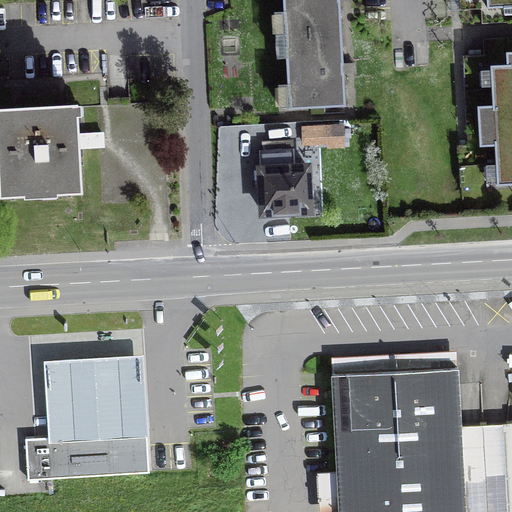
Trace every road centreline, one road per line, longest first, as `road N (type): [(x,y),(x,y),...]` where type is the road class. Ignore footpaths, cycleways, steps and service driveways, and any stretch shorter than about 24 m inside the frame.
road 1 (primary): [(511,259),(202,276)]
road 2 (residential): [(190,0),(202,276)]
road 3 (primary): [(202,276),(0,287)]
